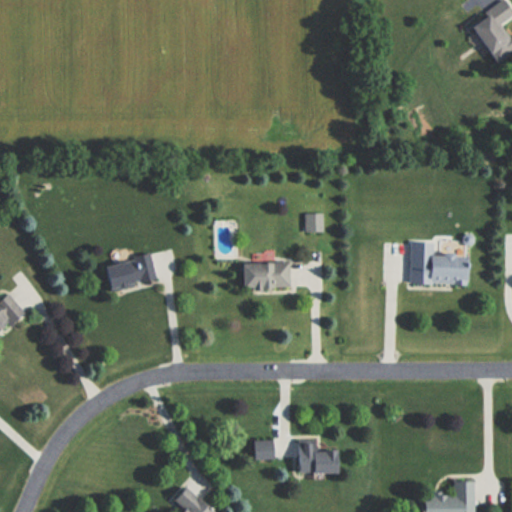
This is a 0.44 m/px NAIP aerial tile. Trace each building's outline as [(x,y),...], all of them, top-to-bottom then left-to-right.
[(489,62),(511,47),(496,24),(509,15),(499,0),(497,0),(463,24),(489,62)] [(404,283),(460,285),(461,255),(429,254),(430,241),(406,240),(404,283)] [(151,280),(146,254),(97,263),(102,289),(151,280)] [(287,285),(284,258),(233,264),(237,291),(287,285)] [(246,438),(247,458),(290,457),(290,474),(331,472),(330,449),(315,449),(315,436),(246,438)] [(468,511),(469,481),(446,480),(446,493),(414,493),(413,511),(468,511)] [(173,511),(206,511),(179,486),(164,501),(175,511),(173,511)]
